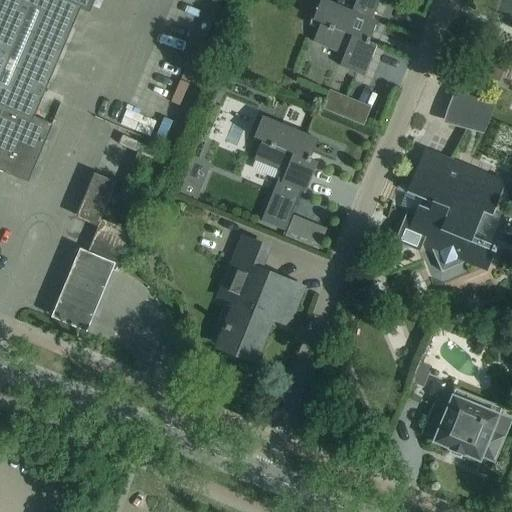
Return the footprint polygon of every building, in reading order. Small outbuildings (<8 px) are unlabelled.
[(0,0),(0,103),(34,118),(80,10),(90,14),(95,0),(0,0)] [(372,21),(380,0),(341,0),(338,7),(321,0),(313,20),(321,23),(314,43),(345,55),(340,66),(365,77),(377,47),(369,44),(378,23),(372,21)] [(500,84),(507,69),(473,54),(466,69),(500,84)] [(364,127),(372,108),(330,91),(322,110),(364,127)] [(0,172),(28,184),(52,129),(53,126),(34,118),(0,103),(0,172)] [(306,195),(319,164),(311,161),(319,141),(263,118),(254,139),(262,142),(254,161),(285,174),(283,179),(281,185),(301,193),(306,195)] [(493,217),(506,183),(426,150),(408,193),(425,200),(422,207),(420,207),(417,215),(409,211),(395,243),(420,253),(423,246),(432,249),(442,273),(466,263),(488,272),(497,248),(473,239),(484,213),(493,217)] [(96,178),(80,217),(100,226),(109,205),(116,207),(123,190),(96,178)] [(279,178),(262,223),(272,226),(286,232),(290,221),(301,193),(281,185),(283,179),(279,178)] [(183,181),(177,194),(197,202),(202,189),(183,181)] [(113,266),(123,270),(128,256),(125,255),(134,233),(106,221),(92,253),(114,263),(113,266)] [(314,225),(305,246),(319,251),(327,230),(314,225)] [(289,326),(303,291),(261,274),(270,251),(245,241),(222,298),(238,305),(223,341),(242,349),(240,355),(255,361),(272,319),(289,326)] [(115,268),(80,254),(53,321),(88,335),(115,268)] [(489,339),(486,344),(492,347),(495,341),(489,339)] [(422,357),(407,396),(412,398),(417,386),(422,388),(423,389),(424,389),(432,368),(423,364),(426,358),(422,357)] [(434,407),(423,434),(436,439),(434,444),(451,451),(462,456),(480,463),(482,458),(494,463),(504,438),(492,433),(499,416),(501,410),(455,391),(453,397),(447,412),(434,407)]
